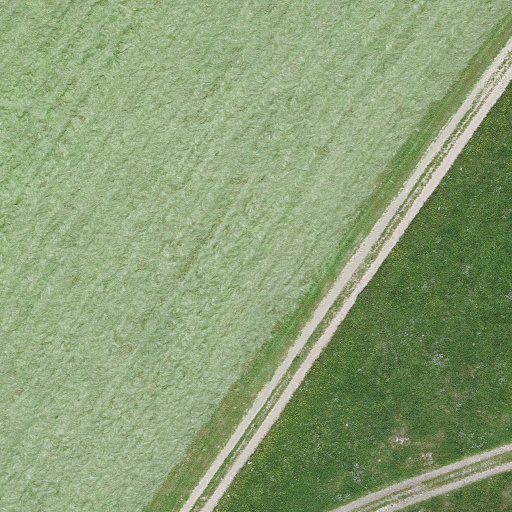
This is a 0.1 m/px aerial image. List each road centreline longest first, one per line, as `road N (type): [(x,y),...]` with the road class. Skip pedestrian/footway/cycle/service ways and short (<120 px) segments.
road 1 (track): [(511,80),(195,511)]
road 2 (track): [(363,511),(511,456)]
